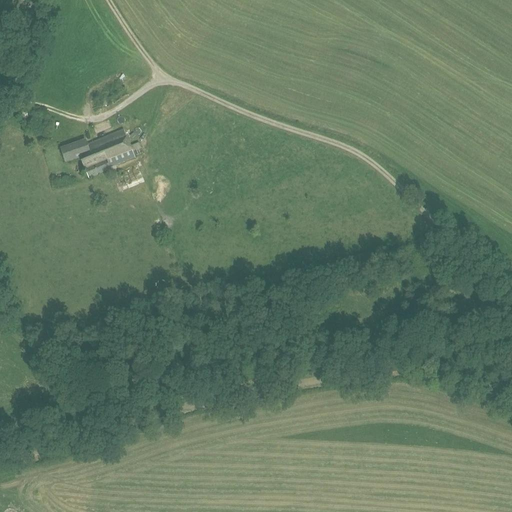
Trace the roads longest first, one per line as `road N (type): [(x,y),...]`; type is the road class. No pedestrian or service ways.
road 1 (unclassified): [(511,356),(446,356),(259,389),(0,459)]
road 2 (track): [(108,0),(158,70),(365,158),(511,294)]
